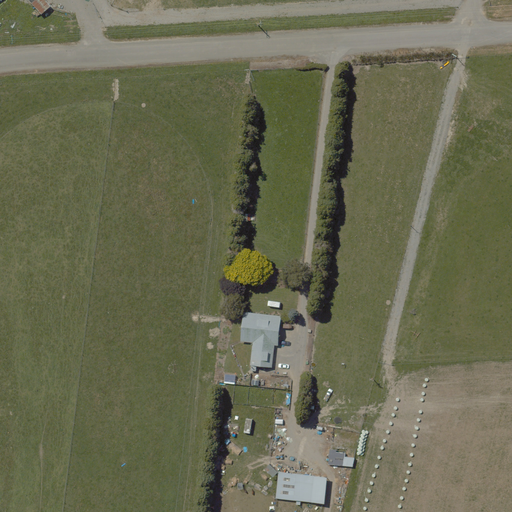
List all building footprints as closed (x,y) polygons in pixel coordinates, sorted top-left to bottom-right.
[(51,0),(33,0),(31,2),(40,14),(54,4),(51,0)] [(244,312),(242,340),(253,341),(251,365),(280,367),(284,315),(244,312)] [(237,374),(225,373),(225,382),(237,382),(237,374)] [(356,455),(343,455),(343,466),(356,467),(356,455)] [(273,462),(267,468),(274,475),(280,469),(273,462)] [(279,471),(277,497),(327,500),(328,474),(279,471)]
